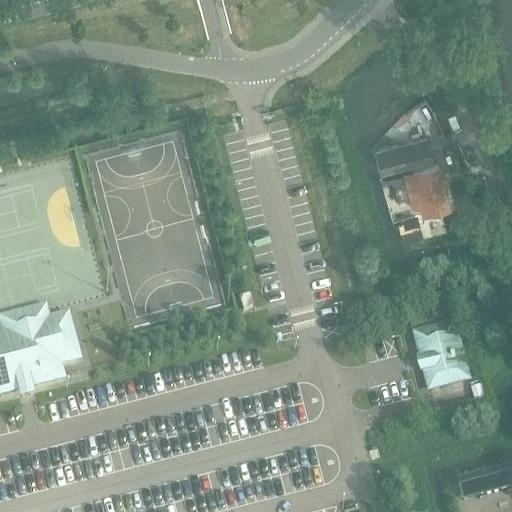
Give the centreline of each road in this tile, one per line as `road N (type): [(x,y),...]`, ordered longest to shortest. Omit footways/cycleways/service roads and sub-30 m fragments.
road 1 (unclassified): [(0,68),(81,51),(269,74),(303,62),(365,6)]
road 2 (residential): [(365,6),(425,42),(511,231)]
road 3 (track): [(303,62),(327,83),(383,276)]
